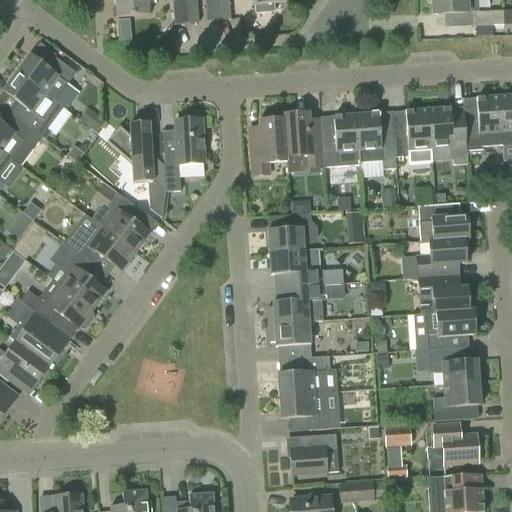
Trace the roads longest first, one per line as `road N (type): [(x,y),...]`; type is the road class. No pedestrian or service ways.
road 1 (residential): [(45,460),(43,429),(212,205)]
road 2 (residential): [(511,66),(229,86)]
road 3 (residential): [(232,462),(249,441),(234,229),(212,205)]
road 4 (residential): [(511,432),(498,215),(511,214)]
road 5 (residential): [(229,86),(137,89),(26,13)]
road 6 (residential): [(45,460),(202,447),(232,462)]
road 7 (residential): [(212,205),(232,161),(229,86)]
